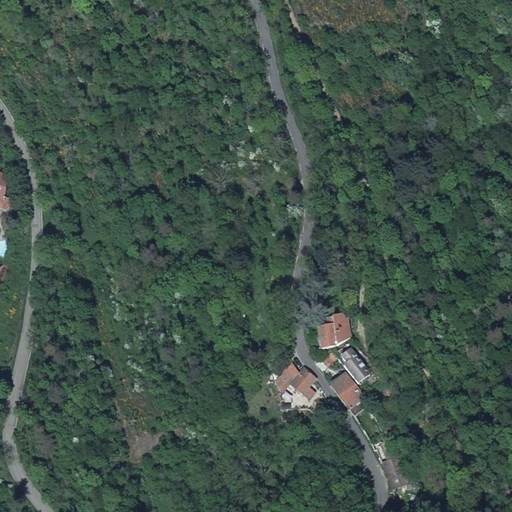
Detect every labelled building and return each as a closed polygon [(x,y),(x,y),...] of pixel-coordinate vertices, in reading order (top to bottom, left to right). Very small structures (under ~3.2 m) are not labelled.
[(0,205),(10,206),(10,192),(4,192),(4,200),(0,199),(0,205)] [(334,348),(349,341),(350,346),(356,344),(353,338),(350,316),(343,316),(343,321),(327,320),(326,328),(317,328),(318,349),(334,348)] [(345,355),(351,367),(348,369),(357,385),(370,378),(355,350),(345,355)] [(332,355),(321,361),(326,369),(337,363),(332,355)] [(290,391),(309,406),(316,397),(309,389),(311,387),(316,382),(307,372),(302,377),(292,367),(275,382),(281,396),(290,389),(290,391)] [(364,403),(346,375),(334,382),(349,407),(352,410),(364,403)] [(376,449),(384,464),(388,474),(394,489),(410,483),(395,442),(376,449)] [(470,462),(482,494),(488,492),(496,505),(505,501),(498,485),(495,487),(481,455),(470,462)]
